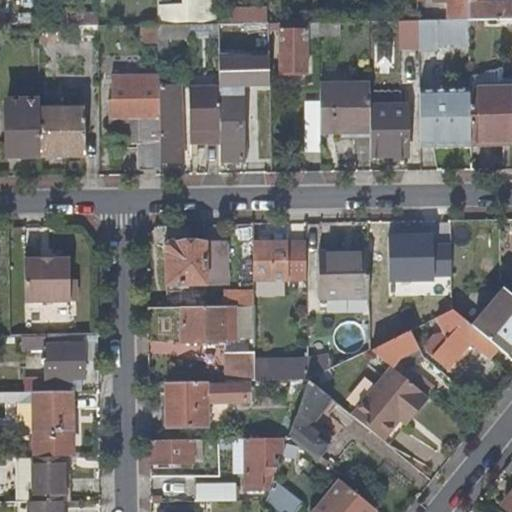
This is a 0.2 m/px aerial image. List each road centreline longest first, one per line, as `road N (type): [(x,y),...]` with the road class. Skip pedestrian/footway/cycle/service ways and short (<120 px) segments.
road 1 (residential): [(511,202),(117,204)]
road 2 (residential): [(117,204),(124,511)]
road 3 (residential): [(435,511),(511,415)]
